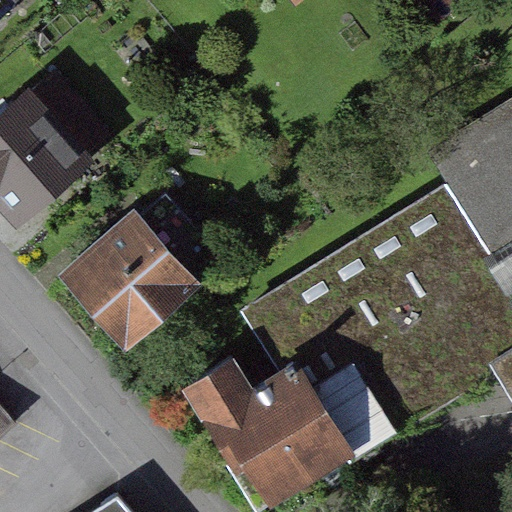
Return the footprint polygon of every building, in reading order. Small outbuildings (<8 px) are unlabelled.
[(112,135),(48,62),(0,104),(0,210),(11,223),(112,135)] [(202,389),(274,505),(497,367),(511,390),(511,105),(434,154),(456,188),(248,316),(287,378),(273,386),(255,356),(202,389)] [(199,281),(131,205),(53,273),(120,350),(199,281)] [(0,385),(0,437),(25,417),(0,385)] [(139,511),(130,501),(111,511),(139,511)]
